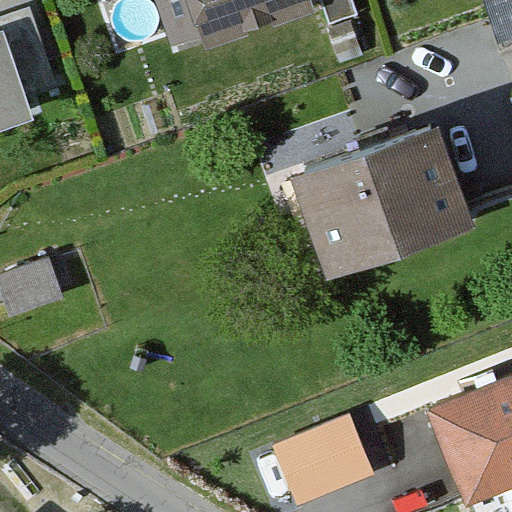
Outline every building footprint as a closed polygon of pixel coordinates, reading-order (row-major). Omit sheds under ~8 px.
[(308,9),(304,0),(185,0),(199,43),(308,9)] [(348,16),(342,0),(315,0),(324,24),(348,16)] [(511,35),(511,14),(490,22),(496,41),(511,35)] [(0,123),(32,114),(3,26),(0,26),(0,123)] [(473,211),(439,112),(291,163),(325,262),(473,211)] [(55,295),(39,258),(0,274),(0,296),(8,315),(55,295)] [(511,484),(511,373),(423,407),(459,504),(511,484)] [(272,430),(295,493),(378,463),(356,400),(272,430)]
